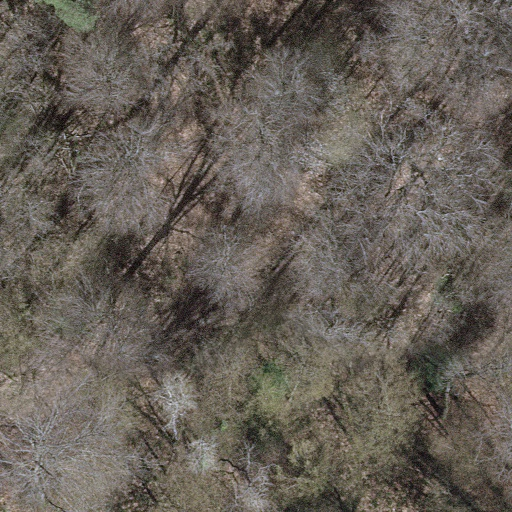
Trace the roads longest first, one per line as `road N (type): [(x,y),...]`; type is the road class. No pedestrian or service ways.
road 1 (track): [(511,182),(375,252),(189,309),(0,457)]
road 2 (track): [(185,0),(218,111),(214,212),(189,309)]
road 3 (track): [(218,111),(263,183),(375,252)]
